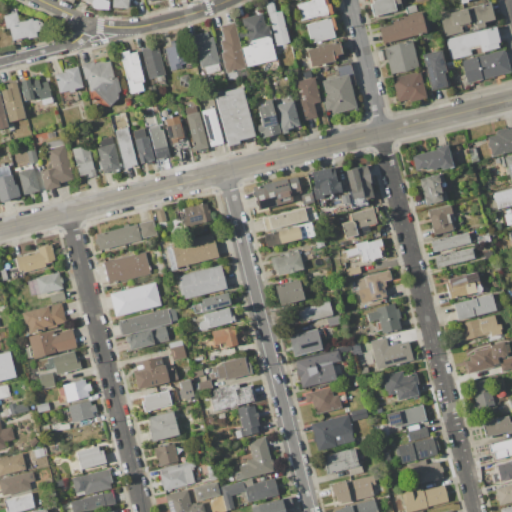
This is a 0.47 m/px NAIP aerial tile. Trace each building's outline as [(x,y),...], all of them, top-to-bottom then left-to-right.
[(77,0),(104,9),(107,0),(77,0)] [(112,0),(128,0),(127,9),(112,8),(112,0)] [(326,0),(327,5),(329,4),(332,13),(321,16),(321,15),(301,20),(297,5),(312,1),(311,0),(326,0)] [(394,4),(396,11),(373,17),(370,4),(373,3),(372,1),(375,0),(399,0),(400,3),(394,4)] [(281,11),(289,42),(276,45),(266,5),(273,3),(276,13),(281,11)] [(462,32),(445,37),(439,16),(490,3),(494,19),(483,22),(485,28),(477,29),(475,21),(460,24),(462,32)] [(407,14),(405,7),(415,5),(417,11),(407,14)] [(35,32),(36,36),(27,39),(26,36),(11,40),(8,28),(6,29),(2,16),(16,12),(18,22),(31,18),(32,21),(36,20),(41,22),(42,26),(39,31),(35,32)] [(383,43),(379,29),(393,25),(392,22),(404,19),(404,17),(421,13),(426,32),(383,43)] [(247,36),(239,38),(238,33),(245,31),(242,19),(261,14),(265,26),(267,26),(275,56),(273,57),(273,60),(247,67),(242,47),(249,45),(247,36)] [(334,37),(310,43),(306,25),(333,18),(336,29),(333,30),(334,37)] [(246,68),(226,73),(221,53),(223,52),(220,41),(224,40),(220,26),(234,23),(246,68)] [(500,42),(498,42),(499,48),(482,52),(480,44),(469,47),(471,55),(451,60),(446,40),(496,27),(500,42)] [(206,32),(208,39),(213,37),(219,63),(218,63),(220,70),(206,74),(204,66),(201,67),(194,42),(197,41),(196,35),(206,32)] [(171,47),(169,41),(174,40),(175,43),(184,40),(190,62),(180,64),(181,68),(170,71),(164,48),(171,47)] [(418,67),(391,74),(384,48),(412,41),(418,67)] [(334,61),(312,67),(307,50),(339,42),(342,53),(333,55),(334,61)] [(166,75),(164,75),(165,80),(156,82),(155,78),(149,79),(141,49),(158,45),(166,75)] [(446,72),(444,73),(447,86),(431,90),(422,55),(441,50),(446,72)] [(467,83),(461,61),(504,50),(510,73),(467,83)] [(120,53),(128,51),(129,54),(136,52),(143,81),(140,82),(143,91),(131,95),(120,53)] [(116,98),(117,99),(109,106),(93,90),(90,91),(87,78),(85,79),(81,65),(93,61),(94,63),(109,59),(114,78),(117,77),(120,91),(118,91),(116,98)] [(64,69),(77,66),(83,87),(74,89),(75,92),(68,94),(67,91),(59,93),(55,75),(64,72),(64,69)] [(409,99),(398,102),(392,79),(419,72),(426,98),(409,102),(409,99)] [(331,109),(326,111),(323,98),(326,97),(322,81),(348,75),(356,108),(332,114),(331,109)] [(320,102),(313,103),(317,117),(303,120),(298,102),(300,102),(295,82),(314,77),(320,102)] [(25,102),(19,81),(29,79),(29,80),(35,78),(35,80),(38,79),(39,83),(48,81),(53,103),(42,105),(40,100),(38,101),(37,99),(25,102)] [(26,118),(9,122),(1,91),(7,89),(6,84),(17,81),(26,118)] [(238,140),(239,143),(227,146),(215,98),(225,96),(224,92),(242,88),(254,135),(238,140)] [(0,95),(8,127),(0,128),(0,95)] [(265,105),(263,101),(270,100),(277,124),(278,123),(280,133),(264,138),(263,132),(258,133),(256,126),(262,125),(258,107),(265,105)] [(288,132),(281,134),(274,105),(292,101),(299,126),(287,129),(288,132)] [(195,106),(197,112),(199,112),(208,148),(195,151),(186,115),(187,115),(185,108),(195,106)] [(214,108),(223,143),(211,146),(202,111),(214,108)] [(175,144),(170,145),(163,121),(177,117),(184,142),(183,142),(186,154),(178,156),(175,144)] [(163,130),(169,156),(156,159),(149,129),(159,126),(160,131),(163,130)] [(127,127),(137,165),(124,168),(114,131),(127,127)] [(145,162),(140,163),(132,131),(143,128),(146,137),(148,136),(154,160),(151,161),(152,163),(146,165),(145,162)] [(488,142),(487,137),(495,135),(494,133),(496,132),(496,131),(506,128),(507,130),(511,128),(511,151),(492,156),(490,148),(488,148),(487,143),(488,142)] [(101,147),(99,140),(112,136),(120,169),(117,169),(117,172),(111,173),(111,171),(103,173),(97,148),(101,147)] [(60,187),(45,190),(40,172),(51,169),(46,150),(47,149),(45,143),(62,139),(63,145),(64,145),(73,180),(59,183),(60,187)] [(90,155),(93,168),(95,168),(96,175),(88,177),(87,173),(78,176),(71,149),(88,145),(90,154),(90,155)] [(425,168),(415,170),(412,156),(436,150),(435,148),(447,145),(453,167),(441,170),(440,167),(426,170),(425,168)] [(475,147),(478,159),(471,161),(468,149),(475,147)] [(30,164),(27,151),(34,149),(37,162),(30,164)] [(0,167),(8,165),(10,175),(11,175),(14,185),(18,184),(21,195),(10,198),(10,200),(2,202),(2,200),(0,200),(0,167)] [(371,183),(370,183),(373,198),(364,200),(363,196),(352,199),(345,171),(367,165),(371,183)] [(17,172),(34,168),(40,190),(34,192),(34,194),(30,195),(30,193),(23,195),(17,172)] [(322,196),(323,198),(316,200),(312,182),(318,180),(316,172),(329,169),(331,176),(334,176),(336,183),(339,183),(341,191),(322,196)] [(438,182),(440,192),(445,191),(447,199),(426,205),(419,179),(442,173),(444,181),(438,182)] [(296,177),(300,191),(290,194),(292,202),(277,205),(277,207),(257,212),(253,197),(254,196),(252,188),(255,187),(286,179),(286,180),(296,177)] [(494,193),(511,188),(511,205),(498,209),(494,193)] [(300,196),(311,193),(314,202),(303,205),(300,196)] [(347,194),(349,203),(343,205),(340,196),(347,194)] [(210,214),(209,214),(211,221),(188,227),(183,208),(206,202),(208,209),(209,208),(210,214)] [(449,214),(453,230),(434,235),(428,211),(450,206),(452,214),(449,214)] [(355,229),(357,235),(345,238),(341,223),(352,221),(350,214),(377,207),(378,212),(374,213),(377,224),(355,229)] [(304,208),(308,220),(265,231),(262,219),(304,208)] [(511,208),(502,211),(506,227),(511,225),(511,208)] [(163,210),(166,221),(158,223),(155,212),(163,210)] [(308,214),(316,212),(317,218),(309,220),(308,214)] [(139,224),(153,220),(157,236),(143,239),(139,224)] [(99,250),(98,244),(95,245),(94,239),(96,239),(95,235),(137,224),(141,240),(99,250)] [(305,224),(307,230),(308,237),(268,247),(265,241),(265,234),(305,224)] [(468,233),(470,242),(433,252),(431,242),(468,233)] [(477,238),(485,236),(485,234),(488,233),(490,241),(479,244),(477,238)] [(212,234),(218,257),(176,268),(170,245),(212,234)] [(317,248),(315,240),(322,238),(324,246),(317,248)] [(345,251),(357,248),(356,244),(367,241),(367,243),(380,240),(382,246),(378,247),(381,257),(374,259),(374,260),(373,261),(372,261),(371,262),(369,262),(368,261),(367,260),(363,262),(361,254),(347,257),(345,251)] [(44,262),(45,267),(23,272),(23,270),(18,271),(15,258),(28,254),(28,256),(35,254),(35,253),(38,252),(37,248),(51,245),(55,260),(44,262)] [(472,249),(474,258),(437,268),(435,258),(472,249)] [(303,255),(304,261),(301,261),(303,268),(295,270),(296,272),(288,274),(288,272),(276,275),(275,270),(272,271),(269,258),(283,255),(282,254),(292,251),(292,252),(298,251),(300,256),(303,255)] [(144,252),(150,274),(109,284),(103,262),(144,252)] [(221,265),(226,288),(184,299),(183,295),(180,296),(176,277),(221,265)] [(359,266),(361,273),(347,276),(346,270),(359,266)] [(0,271),(5,270),(8,280),(3,281),(0,271)] [(359,290),(357,280),(364,278),(364,277),(389,271),(391,279),(385,281),(386,287),(383,287),(386,297),(361,303),(357,291),(359,290)] [(59,289),(60,291),(55,292),(55,291),(39,294),(35,278),(59,272),(60,277),(62,277),(63,282),(62,283),(63,288),(59,289)] [(449,282),(448,279),(476,272),(478,279),(487,277),(490,289),(451,299),(447,283),(449,282)] [(303,299),(279,305),(274,286),(298,280),(303,299)] [(154,283),(160,305),(115,316),(109,294),(154,283)] [(63,292),(65,300),(51,303),(49,295),(63,292)] [(203,303),(202,299),(230,292),(231,295),(228,296),(230,304),(214,308),(214,310),(202,313),(202,311),(194,313),(193,305),(203,303)] [(491,294),(496,311),(457,321),(453,304),(491,294)] [(329,301),(332,316),(301,324),(297,309),(329,301)] [(25,325),(22,313),(62,303),(67,323),(56,325),(57,328),(30,335),(27,324),(25,325)] [(376,311),(376,308),(394,303),(395,309),(397,309),(400,318),(398,319),(400,329),(382,333),(378,319),(368,321),(366,313),(376,311)] [(171,323),(171,324),(125,336),(125,334),(121,335),(118,322),(122,321),(121,320),(167,309),(167,310),(173,308),(177,321),(171,323)] [(229,314),(232,313),(234,321),(207,328),(206,329),(204,330),(203,330),(202,330),(200,329),(199,328),(199,327),(199,325),(199,324),(200,323),(205,321),(203,314),(230,308),(231,312),(229,312),(229,314)] [(328,326),(326,318),(339,315),(341,323),(328,326)] [(486,334),(459,341),(455,325),(494,315),(496,325),(499,324),(503,337),(488,341),(486,334)] [(126,336),(165,327),(168,340),(129,350),(128,344),(125,342),(124,339),(126,336)] [(239,336),(241,343),(220,349),(219,343),(214,345),(211,333),(235,327),(236,334),(234,334),(235,337),(239,336)] [(54,333),(72,329),(77,347),(33,358),(33,357),(30,358),(27,348),(31,347),(28,337),(53,330),(54,333)] [(291,345),(289,336),(317,329),(317,332),(323,330),(325,337),(319,338),(322,349),(296,356),(293,345),(291,345)] [(388,347),(407,342),(412,361),(382,368),(380,358),(375,359),(370,342),(385,338),(388,347)] [(173,361),(169,344),(182,340),(186,357),(173,361)] [(473,352),(490,347),(489,343),(499,341),(501,348),(491,350),(492,351),(496,350),(498,358),(497,358),(498,363),(493,364),(494,367),(468,374),(464,361),(469,360),(468,356),(474,354),(473,352)] [(358,343),(361,353),(354,355),(352,350),(338,353),(340,361),(331,363),(336,380),(302,388),(295,359),(358,343)] [(56,375),(51,357),(73,351),(76,360),(79,359),(81,368),(56,375)] [(0,354),(9,352),(16,376),(0,380),(0,354)] [(137,372),(135,363),(160,356),(163,365),(165,365),(166,370),(175,368),(178,379),(137,389),(133,373),(137,372)] [(225,378),(218,380),(218,378),(210,379),(209,374),(212,373),(211,370),(215,369),(215,367),(222,366),(222,363),(244,357),(246,363),(249,363),(252,373),(226,380),(225,378)] [(511,357),(511,368),(502,371),(499,360),(511,357)] [(194,377),(192,370),(202,368),(204,375),(194,377)] [(384,384),(386,383),(384,375),(402,371),(403,376),(416,373),(418,384),(415,384),(418,395),(398,400),(395,391),(388,393),(388,390),(386,390),(384,384)] [(52,372),(55,386),(42,389),(38,375),(52,372)] [(494,405),(477,410),(470,383),(487,379),(494,405)] [(84,380),(85,385),(89,384),(91,391),(87,392),(88,396),(67,402),(67,401),(59,403),(58,396),(65,394),(63,385),(84,380)] [(209,381),(212,389),(200,392),(198,384),(209,381)] [(239,388),(250,385),(254,401),(237,405),(238,407),(230,409),(229,407),(213,411),(208,391),(238,384),(239,388)] [(0,386),(7,385),(10,396),(0,398),(0,386)] [(312,401),(307,402),(304,394),(331,387),(333,396),(338,395),(342,407),(315,414),(312,401)] [(141,402),(144,401),(143,397),(168,391),(172,405),(144,412),(141,402)] [(92,413),(93,417),(72,422),(68,406),(89,400),(91,406),(95,405),(96,412),(92,413)] [(15,402),(16,405),(26,402),(28,410),(11,415),(8,404),(15,402)] [(47,403),(49,410),(37,413),(35,406),(47,403)] [(386,414),(422,405),(426,420),(401,427),(401,424),(389,427),(386,414)] [(255,414),(257,413),(259,418),(257,419),(258,426),(257,426),(258,432),(240,437),(239,430),(242,429),(237,410),(253,406),(255,414)] [(366,409),(368,417),(350,421),(348,413),(366,409)] [(179,434),(151,441),(148,426),(150,425),(148,418),(173,411),(179,434)] [(347,415),(354,442),(317,451),(311,425),(347,415)] [(511,431),(508,433),(508,432),(492,436),(493,437),(489,438),(489,437),(485,438),(481,423),(508,416),(509,423),(511,422),(511,431)] [(4,442),(6,447),(0,448),(0,425),(1,429),(11,427),(14,439),(4,442)] [(48,425),(50,432),(44,434),(42,427),(48,425)] [(426,427),(429,438),(432,437),(433,441),(437,440),(439,450),(436,451),(437,454),(401,463),(399,456),(398,456),(396,449),(397,448),(397,446),(410,443),(407,432),(426,427)] [(386,428),(388,435),(375,438),(373,431),(386,428)] [(28,443),(34,437),(38,441),(33,447),(28,443)] [(270,460),(271,460),(273,466),(271,466),(273,471),(242,479),(239,467),(247,464),(246,461),(252,459),(247,441),(264,437),(270,460)] [(511,455),(494,460),(493,454),(488,455),(485,445),(511,438),(511,455)] [(179,461),(177,462),(177,464),(165,467),(165,465),(159,466),(157,459),(156,459),(153,449),(174,443),(179,461)] [(103,454),(105,463),(81,470),(76,451),(97,446),(98,452),(101,452),(102,455),(103,454)] [(33,450),(43,447),(45,455),(35,458),(33,450)] [(347,468),(327,474),(324,470),(323,465),(322,461),(323,456),(353,448),(358,465),(360,464),(363,473),(349,477),(347,468)] [(29,460),(31,466),(25,468),(25,470),(0,476),(0,458),(21,453),(23,461),(29,460)] [(159,474),(161,474),(159,469),(194,460),(195,466),(193,467),(194,469),(191,470),(194,483),(164,491),(162,485),(161,486),(160,480),(161,480),(159,474)] [(416,469),(409,471),(407,464),(425,460),(427,464),(440,461),(444,478),(420,484),(416,469)] [(497,480),(492,481),(491,477),(496,476),(495,474),(498,473),(497,470),(498,470),(497,466),(511,462),(511,477),(497,481),(497,480)] [(206,465),(214,463),(217,478),(210,480),(206,465)] [(79,477),(108,470),(112,483),(110,483),(111,487),(76,496),(75,492),(72,479),(76,478),(75,477),(79,476),(79,477)] [(0,487),(0,479),(31,472),(34,480),(29,481),(30,488),(2,495),(0,487)] [(333,496),(330,486),(373,475),(375,486),(371,487),(374,497),(340,506),(339,500),(336,501),(335,496),(333,496)] [(44,479),(51,478),(52,484),(46,486),(44,479)] [(247,503),(245,492),(230,495),(234,509),(226,511),(220,487),(251,479),(252,484),(274,478),(278,496),(247,503)] [(207,482),(217,480),(220,494),(211,497),(207,482)] [(496,500),(495,494),(496,494),(495,489),(511,483),(511,502),(499,505),(498,500),(496,500)] [(444,485),(445,491),(447,490),(449,496),(446,496),(448,502),(427,507),(427,508),(410,511),(405,511),(401,493),(422,487),(423,490),(444,485)] [(169,511),(165,495),(188,490),(191,504),(196,503),(196,505),(203,503),(205,511),(169,511)] [(70,502),(112,491),(116,504),(84,511),(66,511),(66,510),(72,509),(70,502)] [(3,500),(31,493),(32,498),(39,497),(41,504),(34,506),(34,507),(19,511),(0,511),(0,508),(5,508),(3,500)] [(257,504),(291,496),(294,507),(284,510),(284,511),(252,511),(251,508),(258,506),(257,504)] [(333,511),(333,510),(342,508),(342,507),(374,499),(376,508),(377,507),(378,511),(333,511)]
